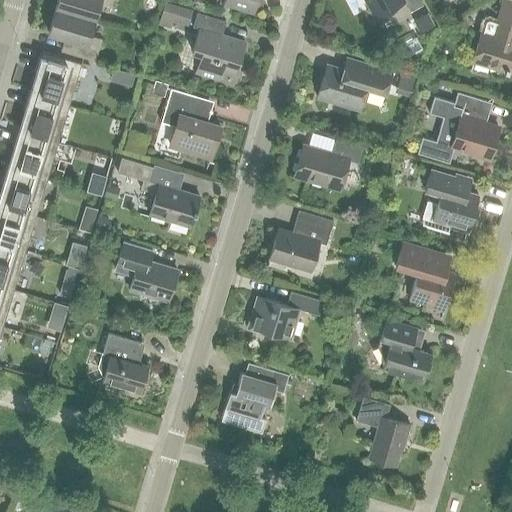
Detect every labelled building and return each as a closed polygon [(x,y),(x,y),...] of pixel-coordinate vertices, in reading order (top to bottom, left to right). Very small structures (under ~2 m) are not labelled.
[(57,0),(55,7),(94,19),(99,3),(111,7),(112,0),(57,0)] [(223,0),(223,3),(253,13),(257,0),(223,0)] [(410,11),(422,5),(419,0),(364,0),(373,17),(404,1),(410,11)] [(511,0),(503,0),(496,25),(487,22),(483,24),(480,31),(472,60),(511,72),(511,0)] [(166,3),(159,25),(169,28),(176,6),(166,3)] [(89,35),(94,19),(55,7),(48,32),(73,40),(69,53),(95,61),(101,39),(89,35)] [(234,76),(245,42),(221,35),(225,21),(196,12),(192,27),(198,29),(191,52),(201,55),(195,73),(219,80),(222,72),(234,76)] [(427,13),(416,19),(423,31),(434,26),(427,13)] [(56,96),(54,102),(69,106),(81,64),(89,66),(89,65),(42,51),(41,52),(42,52),(31,89),(56,96)] [(387,84),(391,71),(365,63),(361,76),(326,65),(317,97),(359,110),(368,78),(387,84)] [(114,69),(110,80),(131,86),(135,76),(114,69)] [(401,74),(396,90),(409,94),(414,78),(401,74)] [(156,81),(152,92),(164,96),(167,84),(156,81)] [(210,158),(220,126),(189,117),(196,96),(170,88),(160,122),(175,126),(169,145),(210,158)] [(56,96),(31,89),(20,126),(45,133),(43,139),(58,143),(69,106),(54,102),(56,96)] [(489,158),(498,127),(485,123),(492,102),(457,92),(453,105),(461,108),(450,146),(489,158)] [(34,170),(32,176),(47,180),(58,143),(43,139),(45,133),(20,126),(9,162),(34,170)] [(357,163),(362,145),(335,137),(331,152),(315,147),(315,148),(303,144),(294,176),(339,189),(348,160),(357,163)] [(189,227),(199,196),(149,181),(153,167),(121,158),(117,172),(143,180),(140,189),(155,193),(149,215),(189,227)] [(34,170),(9,162),(0,191),(0,199),(23,207),(21,212),(36,217),(47,180),(32,176),(34,170)] [(439,194),(437,203),(427,201),(420,224),(448,232),(449,227),(467,233),(478,195),(452,187),(455,176),(430,168),(424,190),(439,194)] [(86,191),(100,195),(104,183),(90,179),(86,191)] [(107,185),(104,196),(115,200),(119,189),(107,185)] [(0,239),(12,244),(10,249),(25,253),(36,217),(21,212),(23,207),(0,199),(0,239)] [(325,244),(333,220),(298,210),(291,233),(278,229),(269,257),(310,270),(318,242),(325,244)] [(83,217),(79,229),(90,233),(94,220),(83,217)] [(73,262),(89,266),(96,243),(80,238),(73,262)] [(12,244),(0,239),(0,279),(1,280),(0,284),(0,286),(13,290),(25,253),(10,249),(12,244)] [(123,241),(119,254),(116,266),(134,271),(129,289),(168,300),(177,270),(148,261),(152,250),(123,241)] [(455,273),(444,270),(448,255),(402,241),(393,272),(415,278),(409,298),(427,304),(426,306),(444,311),(455,273)] [(67,270),(64,278),(75,281),(77,273),(67,270)] [(0,326),(2,327),(13,290),(0,286),(0,284),(1,280),(0,279),(0,326)] [(319,315),(323,300),(290,291),(286,305),(258,296),(249,325),(290,337),(298,309),(319,315)] [(54,303),(52,311),(65,315),(67,307),(54,303)] [(80,322),(83,311),(74,308),(70,319),(80,322)] [(423,381),(431,353),(411,347),(408,342),(412,326),(385,318),(377,347),(384,360),(382,368),(423,381)] [(140,392),(148,366),(138,363),(135,358),(140,342),(108,332),(98,366),(106,382),(140,392)] [(288,374),(275,370),(247,362),(244,373),(241,372),(235,392),(229,391),(221,420),(261,433),(274,390),(283,392),(288,374)] [(405,441),(410,425),(385,417),(389,404),(362,396),(355,420),(377,426),(368,457),(395,465),(402,440),(405,441)] [(70,511),(71,509),(44,501),(40,511),(70,511)]
